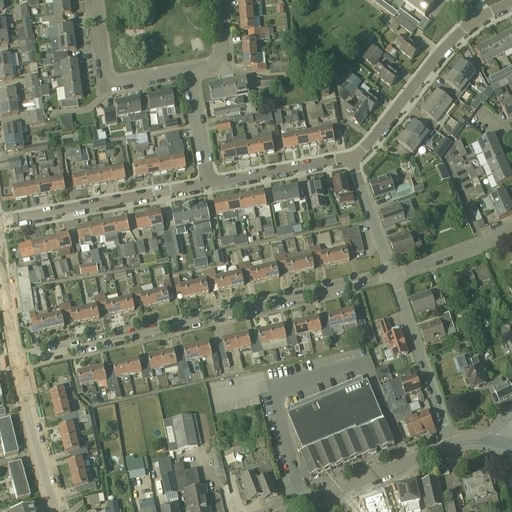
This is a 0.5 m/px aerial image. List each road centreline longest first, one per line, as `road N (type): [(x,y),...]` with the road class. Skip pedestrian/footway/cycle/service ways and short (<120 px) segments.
road 1 (residential): [(14,361),(391,276)]
road 2 (residential): [(0,222),(207,183)]
road 3 (residential): [(351,159),(475,19)]
road 4 (residential): [(450,443),(391,276)]
road 5 (tertiary): [(288,511),(450,443)]
road 6 (residential): [(189,68),(105,84),(93,0)]
road 7 (tertiary): [(53,511),(14,361)]
road 8 (residential): [(207,183),(351,159)]
road 9 (residential): [(391,276),(511,230)]
road 10 (residential): [(391,276),(351,159)]
